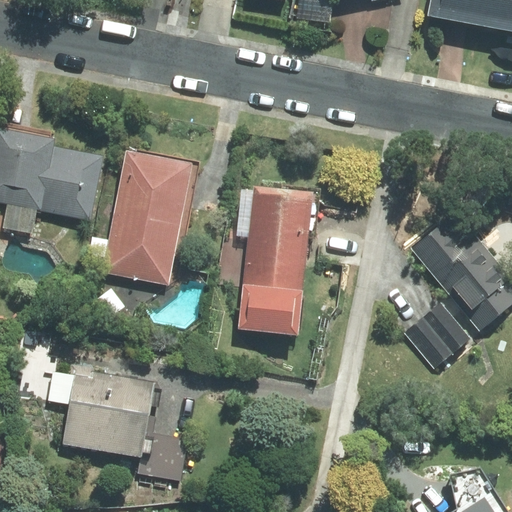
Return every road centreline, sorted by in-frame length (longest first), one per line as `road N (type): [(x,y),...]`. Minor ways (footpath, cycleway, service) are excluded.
road 1 (residential): [(0,26),(511,126)]
road 2 (unknown): [(399,104),(320,511)]
